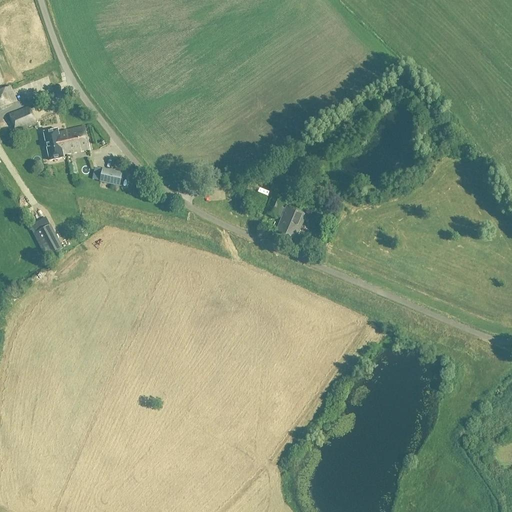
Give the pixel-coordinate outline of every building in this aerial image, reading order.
[(0,109),(17,102),(11,87),(0,91),(0,109)] [(36,124),(28,106),(6,116),(14,134),(36,124)] [(65,146),(67,155),(87,150),(82,128),(65,132),(68,145),(65,146)] [(68,145),(65,132),(57,134),(57,131),(45,134),(51,160),(63,158),(62,156),(67,155),(65,146),(68,145)] [(77,174),(75,163),(68,165),(71,175),(77,174)] [(119,187),(119,185),(122,173),(102,169),(99,182),(119,187)] [(248,192),(242,205),(261,213),(266,199),(248,192)] [(281,220),(277,230),(276,232),(295,240),(305,216),(287,208),(285,211),(282,209),(286,201),(272,195),(265,214),(278,219),(278,218),(281,220)] [(49,225),(33,234),(46,258),(62,250),(49,225)]
